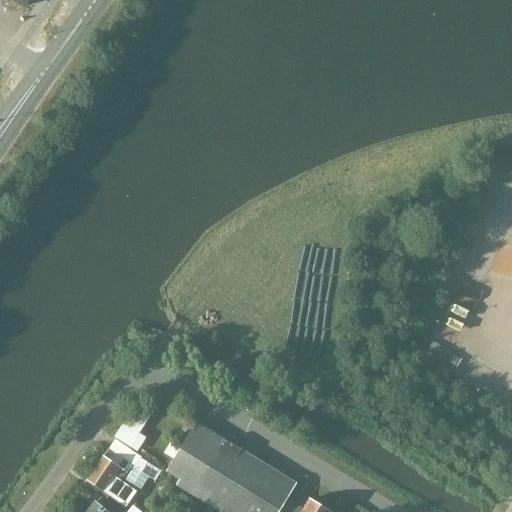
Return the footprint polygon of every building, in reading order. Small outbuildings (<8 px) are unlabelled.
[(143,446),(152,432),(145,428),(161,404),(144,393),(119,431),(143,446)] [(298,511),(301,509),(285,498),(294,484),(195,423),(164,472),(178,480),(175,486),(217,511),(298,511)] [(106,449),(84,480),(123,508),(135,492),(120,482),(125,473),(122,470),(127,463),(106,449)] [(154,488),(164,462),(143,454),(133,479),(154,488)] [(326,511),(307,499),(301,509),(298,511),(326,511)]
